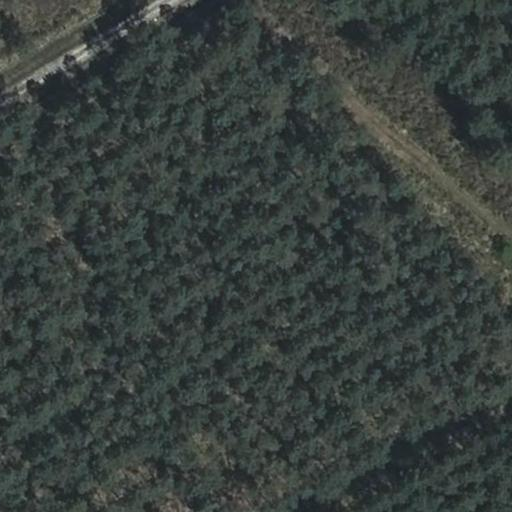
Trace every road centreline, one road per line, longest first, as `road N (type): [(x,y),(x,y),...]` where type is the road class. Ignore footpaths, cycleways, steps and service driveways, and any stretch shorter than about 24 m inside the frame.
road 1 (track): [(511,221),(266,0)]
road 2 (track): [(183,0),(0,104)]
